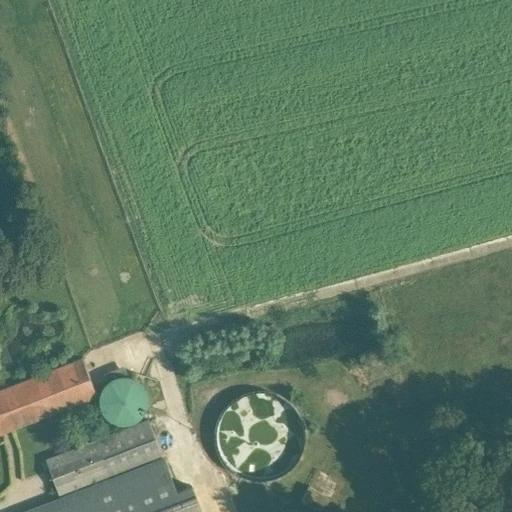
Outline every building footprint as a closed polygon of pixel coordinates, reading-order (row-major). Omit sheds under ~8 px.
[(367,364),(371,378),(396,371),(392,357),(367,364)] [(0,433),(97,396),(96,390),(83,358),(0,390),(0,433)] [(100,397),(99,399),(100,401),(100,404),(100,406),(101,408),(102,410),(103,412),(104,413),(105,415),(107,417),(108,418),(110,419),(112,420),(114,421),(118,423),(120,423),(122,424),(124,424),(126,424),(128,423),(130,423),(134,421),(138,419),(140,418),(141,416),(143,415),(144,413),(145,411),(146,409),(147,407),(147,405),(148,403),(148,401),(148,399),(148,397),(148,395),(147,393),(147,391),(146,389),(145,387),(144,385),(142,384),(141,382),(139,381),(138,379),(136,378),(134,377),(130,376),(126,375),(124,375),(119,375),(115,377),(113,377),(112,378),(110,379),(108,381),(107,382),(105,384),(104,385),(103,387),(102,389),(101,391),(100,393),(100,395),(100,397)] [(45,460),(59,494),(163,453),(150,419),(45,460)] [(164,457),(126,472),(23,511),(202,511),(191,484),(177,490),(164,457)]
